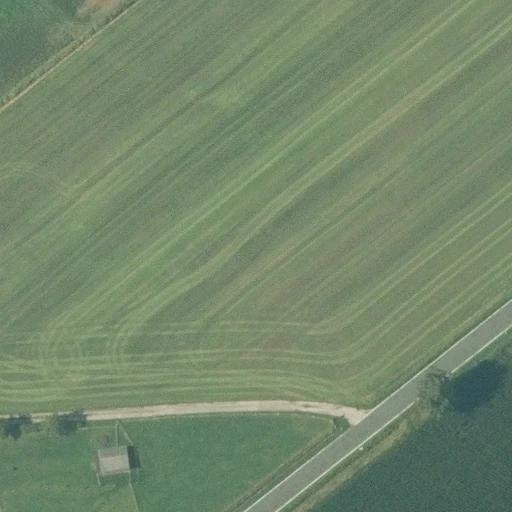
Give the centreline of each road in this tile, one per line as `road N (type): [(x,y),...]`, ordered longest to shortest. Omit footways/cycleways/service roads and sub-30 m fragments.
road 1 (track): [(375,422),(272,407),(0,421)]
road 2 (secondary): [(262,511),(511,313)]
